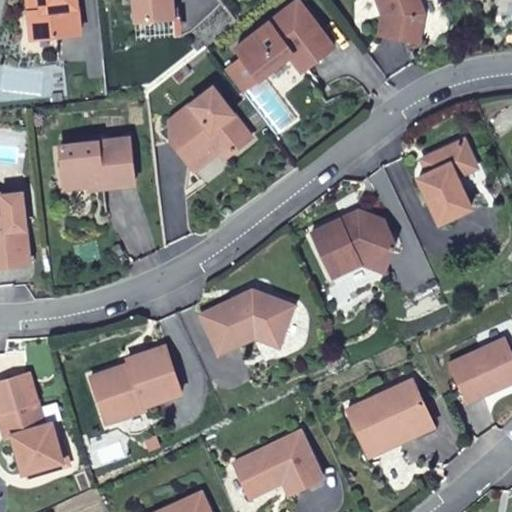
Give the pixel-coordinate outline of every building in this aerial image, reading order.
[(26,0),(28,12),(32,11),(38,0),(26,0)] [(38,0),(32,11),(28,12),(31,39),(79,34),(75,0),(38,0)] [(170,0),(132,0),(135,22),(173,18),(170,0)] [(373,0),(379,18),(376,36),(416,43),(421,14),(415,0),(373,0)] [(261,76),(288,56),(299,72),(331,48),(296,2),(233,49),(239,57),(222,70),(240,92),(261,76)] [(135,22),(137,37),(174,33),(173,18),(135,22)] [(240,92),(274,135),(294,118),(261,76),(240,92)] [(214,146),(217,151),(222,157),(250,136),(212,88),(168,121),(169,140),(189,166),(214,146)] [(63,188),(100,183),(101,187),(133,184),(129,137),(59,145),(63,188)] [(476,168),(463,141),(433,155),(439,169),(427,174),(417,179),(438,223),(470,208),(456,178),(476,168)] [(192,171),(217,151),(214,146),(189,166),(192,171)] [(439,169),(433,155),(420,161),(427,174),(439,169)] [(0,266),(29,263),(21,193),(2,195),(0,194),(0,266)] [(330,278),(360,264),(384,272),(392,247),(380,220),(356,212),(354,217),(346,221),(345,217),(309,234),(330,278)] [(217,356),(255,338),(277,347),(292,305),(251,291),(248,299),(237,304),(235,298),(198,315),(217,356)] [(511,353),(505,338),(448,364),(466,404),(511,382),(511,353)] [(125,412),(127,416),(144,410),(143,407),(180,395),(164,347),(126,360),(130,371),(119,375),(117,369),(90,378),(103,419),(125,412)] [(29,375),(0,383),(0,420),(2,427),(8,431),(10,438),(13,437),(24,474),(63,462),(52,424),(44,426),(29,375)] [(431,417),(412,378),(347,410),(366,451),(396,436),(399,442),(414,435),(410,427),(431,417)] [(105,424),(127,416),(125,412),(103,419),(105,424)] [(437,430),(431,417),(410,427),(414,435),(416,440),(437,430)] [(323,480),(315,462),(301,434),(233,466),(250,500),(282,484),(289,496),(323,480)] [(209,511),(201,494),(162,511),(209,511)]
